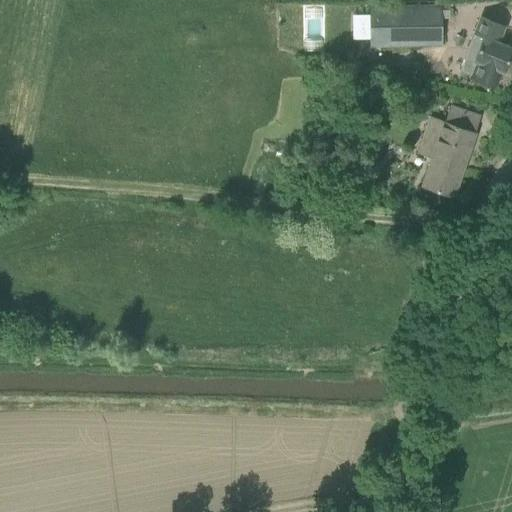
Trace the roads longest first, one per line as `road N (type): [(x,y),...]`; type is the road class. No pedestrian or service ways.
road 1 (track): [(479,228),(0,180)]
road 2 (unclassified): [(383,511),(479,228),(511,164)]
